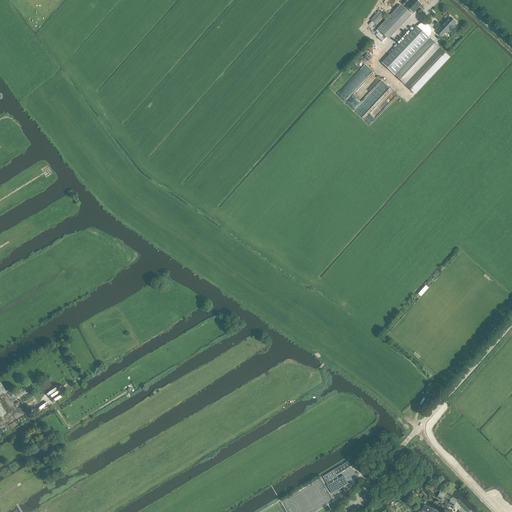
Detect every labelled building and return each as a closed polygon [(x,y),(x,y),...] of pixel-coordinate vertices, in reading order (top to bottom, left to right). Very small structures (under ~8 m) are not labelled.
[(421,5),(416,0),(412,0),(406,7),(413,13),(421,5)] [(400,5),(378,29),(387,38),(410,14),(400,5)] [(376,25),(384,17),(379,11),(371,20),(376,25)] [(442,27),(437,33),(442,37),(447,31),(447,32),(449,30),(451,32),(455,28),(453,26),(456,23),(450,17),(441,26),(442,27)] [(430,39),(395,76),(415,94),(449,58),(430,39)] [(373,54),(379,48),(373,41),(367,47),(373,54)] [(421,296),(428,288),(425,285),(418,294),(421,296)] [(343,476),(338,479),(336,475),(354,465),(350,460),(323,477),(328,485),(327,486),(332,494),(339,490),(340,491),(343,489),(342,487),(348,484),(343,476)] [(44,475),(48,481),(52,478),(48,472),(44,475)] [(457,500),(440,492),(437,499),(454,507),(457,500)]
